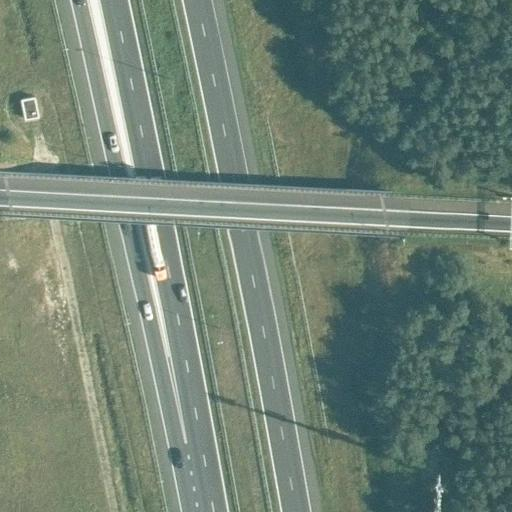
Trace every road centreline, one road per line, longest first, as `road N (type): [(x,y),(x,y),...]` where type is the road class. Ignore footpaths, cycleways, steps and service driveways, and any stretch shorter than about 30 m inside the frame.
road 1 (motorway): [(293,511),(197,0)]
road 2 (motorway): [(511,224),(0,196)]
road 3 (motorway): [(72,0),(157,359),(201,443)]
road 4 (motorway): [(111,0),(201,443)]
